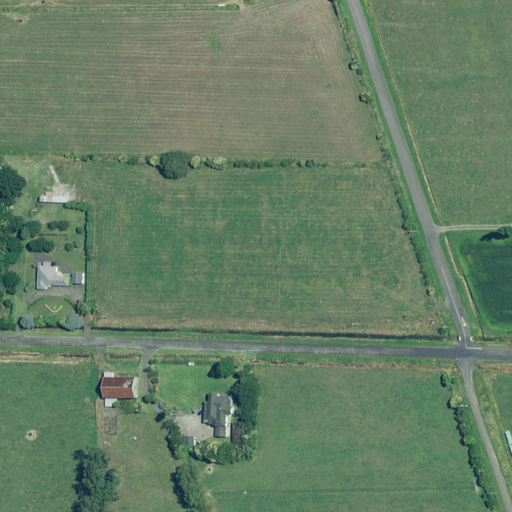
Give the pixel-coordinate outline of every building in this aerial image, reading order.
[(69,194),(42,193),(42,202),(69,203),(69,194)] [(51,262),(45,262),(45,267),(39,267),(39,289),(47,289),(47,285),(70,286),(70,277),(58,277),(58,267),(51,267),(51,262)] [(83,274),(73,273),(73,284),(83,284),(83,274)] [(138,398),(138,378),(114,378),(114,372),(107,372),(106,406),(117,407),(117,397),(138,398)] [(219,394),(211,394),(211,402),(206,402),(205,423),(218,424),(218,437),(228,437),(229,415),(234,415),(234,407),(232,407),(232,397),(219,397),(219,394)] [(196,447),(195,437),(186,438),(187,448),(196,447)]
